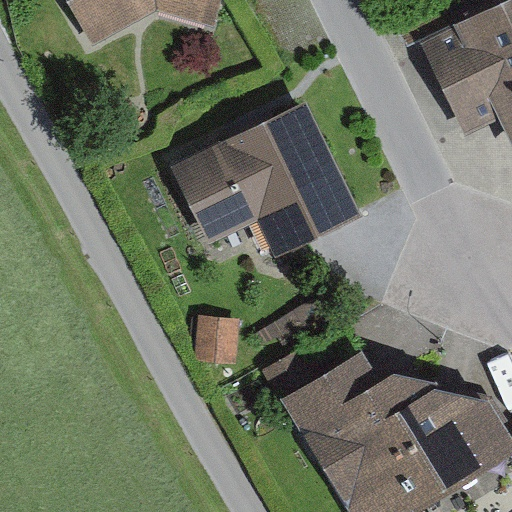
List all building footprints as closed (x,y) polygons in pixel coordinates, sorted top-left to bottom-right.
[(71,0),(94,42),(158,9),(214,26),(221,0),(71,0)] [(511,0),(491,0),(420,34),(467,131),(501,114),(511,137),(511,0)] [(306,94),(171,158),(210,241),(259,218),(275,251),(361,210),(306,94)] [(269,319),(251,329),(261,347),(277,338),(283,349),(329,323),(315,298),(271,323),(269,319)] [(240,315),(198,312),(194,359),(236,362),(240,315)] [(362,342),(279,393),(352,511),(394,511),(411,502),(415,509),(511,449),(511,427),(488,389),(439,377),(436,371),(394,360),(379,369),(362,342)] [(299,345),(261,367),(276,392),(314,370),(299,345)]
